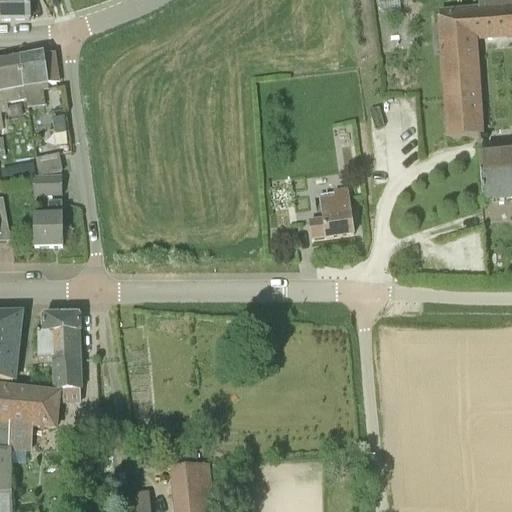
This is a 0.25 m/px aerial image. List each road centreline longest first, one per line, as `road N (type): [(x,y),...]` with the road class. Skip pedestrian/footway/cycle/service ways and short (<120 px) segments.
road 1 (unclassified): [(362,293),(95,292)]
road 2 (residential): [(95,292),(65,34)]
road 3 (unclassified): [(362,293),(380,511)]
road 4 (unclassified): [(511,299),(362,293)]
